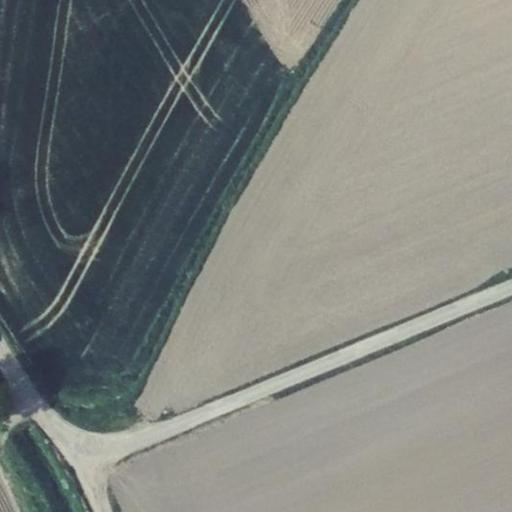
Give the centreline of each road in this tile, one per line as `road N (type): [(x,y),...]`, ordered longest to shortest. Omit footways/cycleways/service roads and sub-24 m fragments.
road 1 (unclassified): [(85,465),(511,289)]
road 2 (unclassified): [(85,465),(0,353)]
